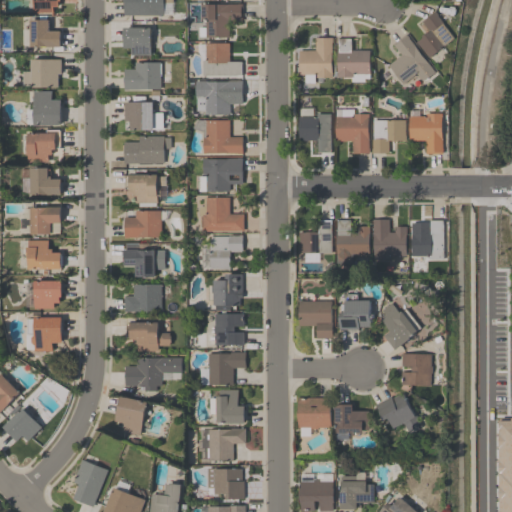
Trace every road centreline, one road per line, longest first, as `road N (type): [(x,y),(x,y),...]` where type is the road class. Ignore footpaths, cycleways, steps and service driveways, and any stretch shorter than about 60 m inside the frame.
road 1 (residential): [(93,0),(88,404),(65,445),(18,498)]
road 2 (residential): [(273,0),(277,511)]
road 3 (residential): [(275,188),(511,186)]
